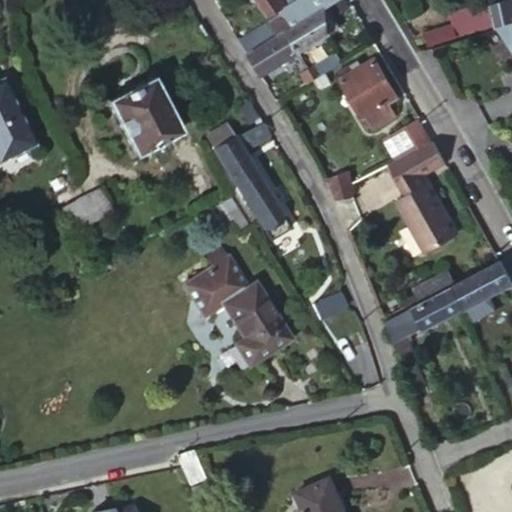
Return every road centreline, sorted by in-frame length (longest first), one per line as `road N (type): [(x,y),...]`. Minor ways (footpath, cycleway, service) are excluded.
road 1 (residential): [(394,398),(325,203),(196,0)]
road 2 (residential): [(394,398),(0,476)]
road 3 (residential): [(511,249),(365,0)]
